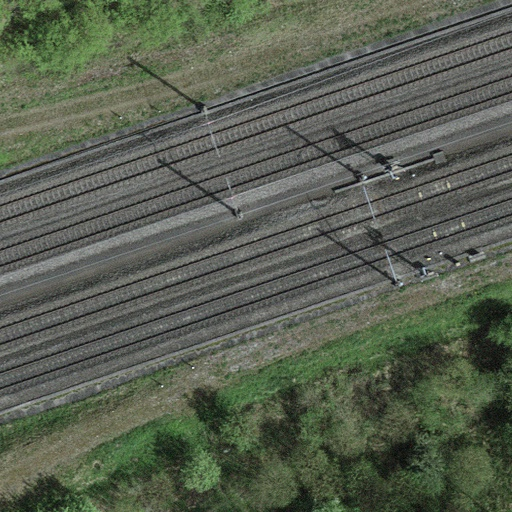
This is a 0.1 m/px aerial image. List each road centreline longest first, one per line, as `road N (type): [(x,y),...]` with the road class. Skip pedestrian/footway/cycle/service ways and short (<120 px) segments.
road 1 (track): [(511,270),(246,359),(0,491)]
road 2 (track): [(449,0),(267,59),(0,123)]
